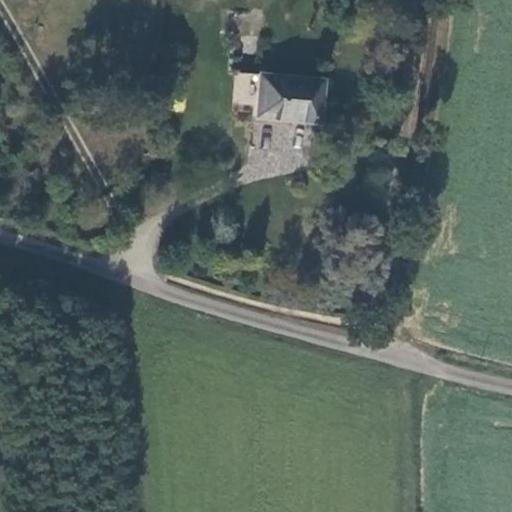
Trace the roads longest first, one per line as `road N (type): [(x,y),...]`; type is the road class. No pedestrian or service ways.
road 1 (unclassified): [(511,390),(0,237)]
road 2 (unknown): [(0,1),(119,186),(147,247),(148,285)]
